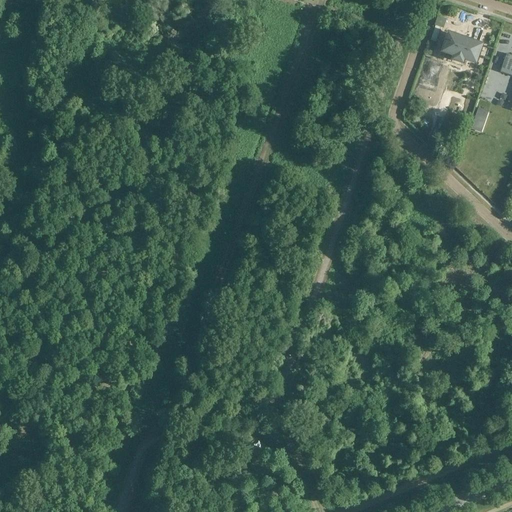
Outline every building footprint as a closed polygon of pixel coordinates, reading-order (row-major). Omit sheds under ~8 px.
[(435,27),(430,41),(435,43),(440,28),(435,27)] [(472,62),(476,52),(479,53),(482,45),(449,34),(446,42),(449,43),(446,53),(454,56),(452,63),(453,63),(454,60),(461,63),(460,66),(461,66),(464,59),(472,62)] [(511,55),(506,54),(500,71),(508,74),(511,61),(511,55)] [(480,130),(471,156),(493,176),(501,168),(484,153),(491,134),(480,130)] [(246,437),(242,425),(230,430),(234,441),(246,437)]
